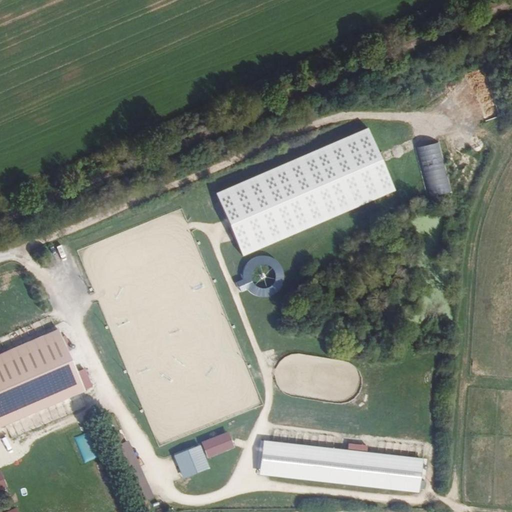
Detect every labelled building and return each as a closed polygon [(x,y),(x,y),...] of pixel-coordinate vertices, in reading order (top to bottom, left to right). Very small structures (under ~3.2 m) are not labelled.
[(479,99),(486,120),(500,115),(493,95),(479,99)] [(370,128),(213,193),(228,229),(241,260),(398,195),(370,128)] [(440,143),(417,148),(429,202),(452,197),(440,143)] [(267,297),(273,294),(279,290),(282,284),(284,278),(283,271),(281,264),(277,259),(271,256),(264,254),(257,254),(251,257),(246,261),(242,267),(240,274),(241,280),(243,287),(248,292),(253,296),(260,297),(267,297)] [(81,394),(56,331),(20,346),(0,353),(0,428),(10,424),(81,394)] [(68,432),(79,465),(100,458),(88,425),(68,432)] [(227,431),(201,441),(207,458),(234,448),(227,431)] [(154,497),(129,439),(115,445),(140,503),(154,497)] [(421,459),(263,441),(259,474),(418,493),(421,459)] [(200,446),(174,456),(182,478),(208,468),(200,446)]
